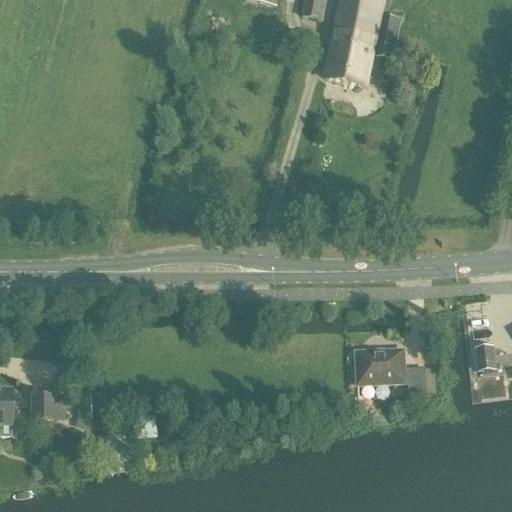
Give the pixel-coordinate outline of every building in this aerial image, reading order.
[(245,0),(245,3),(275,9),(276,0),(245,0)] [(322,25),(327,0),(306,0),(302,21),(322,25)] [(393,63),(395,51),(400,23),(381,19),(384,0),(340,0),(324,81),(366,90),(372,59),(393,63)] [(475,353),(478,375),(496,373),(494,350),(475,353)] [(358,389),(405,387),(403,354),(356,356),(358,389)] [(409,400),(426,399),(425,372),(408,373),(409,400)] [(0,394),(0,428),(11,429),(11,394),(0,394)] [(31,423),(53,423),(66,422),(66,398),(53,399),(31,399),(31,423)]
